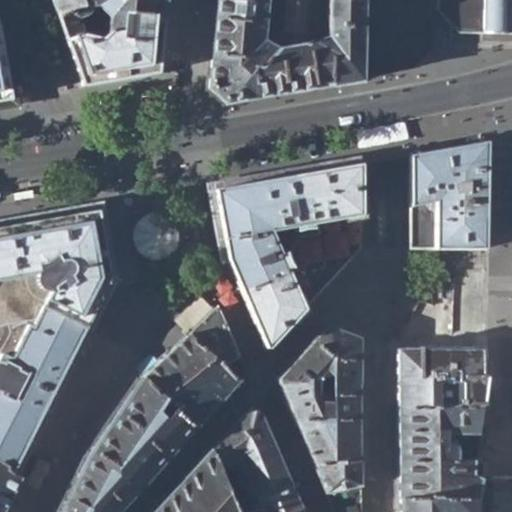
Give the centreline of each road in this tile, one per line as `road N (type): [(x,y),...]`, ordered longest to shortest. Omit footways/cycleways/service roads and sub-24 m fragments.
road 1 (residential): [(511,83),(206,141),(0,166)]
road 2 (residential): [(394,0),(381,288)]
